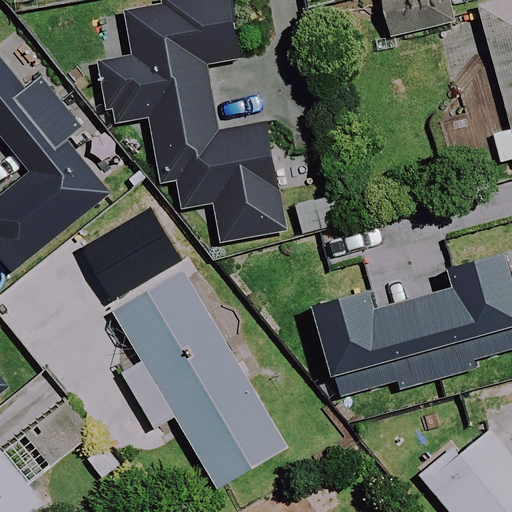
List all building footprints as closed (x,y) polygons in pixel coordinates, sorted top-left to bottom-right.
[(267,0),(118,0),(117,67),(155,57),(161,144),(211,143),(225,182),(297,195),(300,83),(227,87),(218,3),(267,4),(267,0)] [(457,30),(452,0),(388,0),(395,39),(457,30)] [(511,2),(486,9),(511,115),(511,129),(496,133),(504,167),(511,165),(511,2)] [(0,149),(50,108),(0,48),(0,149)] [(138,165),(75,91),(24,134),(86,209),(138,165)] [(235,332),(157,188),(102,218),(144,296),(121,309),(220,491),(298,448),(235,332)] [(511,257),(511,219),(507,203),(448,220),(463,271),(511,257)] [(61,300),(42,274),(0,303),(0,309),(16,332),(61,300)] [(511,511),(511,452),(493,429),(428,481),(451,511),(511,511)] [(55,469),(29,435),(0,456),(0,511),(42,511),(48,508),(32,486),(55,469)]
